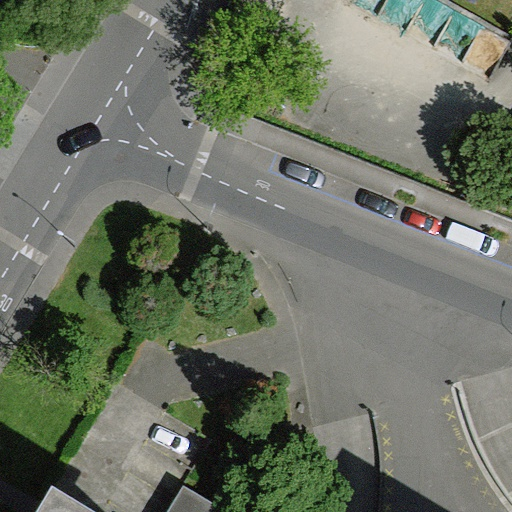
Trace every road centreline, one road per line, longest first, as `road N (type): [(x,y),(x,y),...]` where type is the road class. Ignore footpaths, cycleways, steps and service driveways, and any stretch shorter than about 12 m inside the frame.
road 1 (residential): [(84,121),(511,307)]
road 2 (residential): [(84,121),(153,0)]
